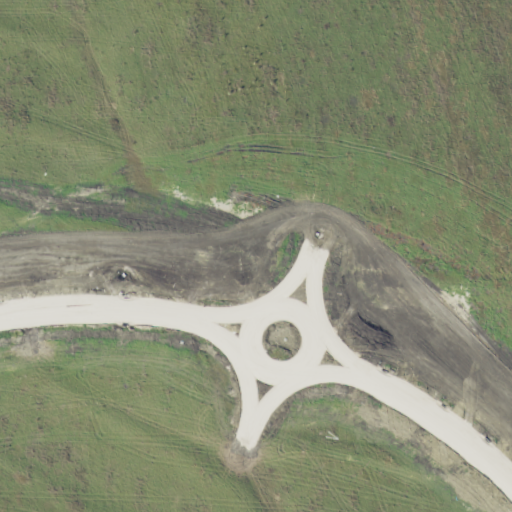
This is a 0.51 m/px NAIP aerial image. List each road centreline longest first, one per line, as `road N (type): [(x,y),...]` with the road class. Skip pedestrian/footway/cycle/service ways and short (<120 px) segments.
road 1 (residential): [(312,252),(362,117),(389,0)]
road 2 (residential): [(246,336),(251,358),(279,376),(302,370),(317,350),(315,325),(286,304),(264,308),(246,336)]
road 3 (residential): [(357,372),(474,447),(511,488)]
road 4 (residential): [(0,318),(64,311),(190,318)]
road 5 (residential): [(183,142),(0,141)]
road 6 (residential): [(204,0),(183,142)]
road 7 (residential): [(264,308),(190,318),(247,347)]
road 8 (residential): [(308,315),(312,252),(275,304)]
